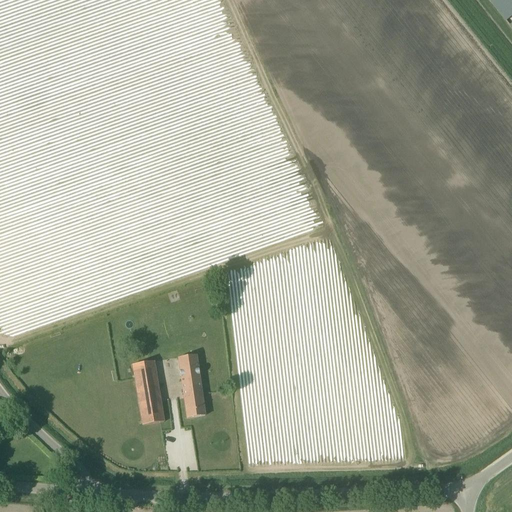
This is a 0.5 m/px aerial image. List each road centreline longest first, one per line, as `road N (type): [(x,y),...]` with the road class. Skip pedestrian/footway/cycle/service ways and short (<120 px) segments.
road 1 (unclassified): [(108,493),(427,487),(459,478)]
road 2 (unclassified): [(108,493),(0,377)]
